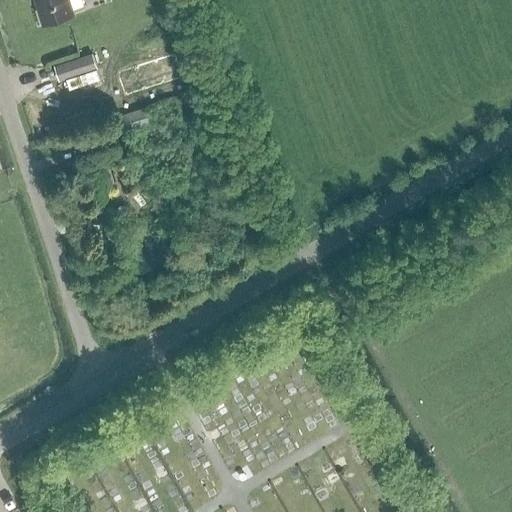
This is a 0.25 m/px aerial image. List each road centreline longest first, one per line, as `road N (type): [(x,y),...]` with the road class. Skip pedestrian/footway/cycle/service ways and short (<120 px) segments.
road 1 (unclassified): [(95,379),(511,136)]
road 2 (unclassified): [(95,379),(0,82)]
